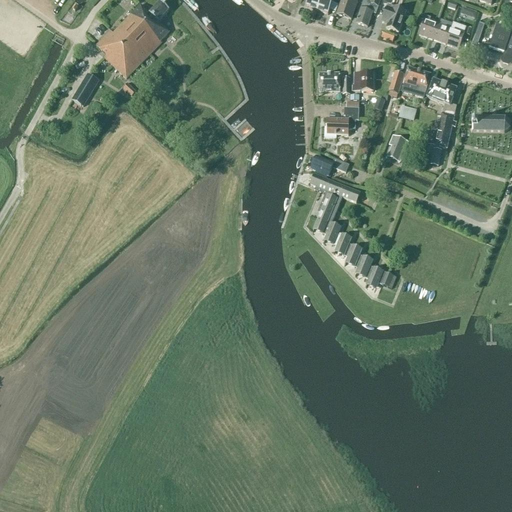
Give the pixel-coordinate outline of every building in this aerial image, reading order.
[(317,12),(320,0),(308,0),(305,8),(317,12)] [(320,0),(317,12),(328,16),(333,0),(320,0)] [(341,0),(336,16),(351,21),(357,4),(345,0),(341,0)] [(372,14),(375,15),(380,0),(371,0),(372,1),(369,0),(364,0),(356,24),(367,28),(372,14)] [(457,5),(449,2),(447,9),(455,11),(457,5)] [(162,44),(160,42),(169,34),(158,23),(169,12),(160,4),(149,15),(140,6),(113,34),(111,32),(96,47),(106,56),(104,59),(126,80),(162,44)] [(333,4),(330,12),(336,14),(339,6),(333,4)] [(386,8),(381,23),(387,26),(386,30),(398,34),(406,13),(394,9),(393,11),(386,8)] [(469,11),(462,9),(460,15),(467,17),(469,11)] [(419,36),(432,41),(437,25),(424,20),(419,36)] [(471,47),(476,48),(484,26),(479,24),(471,47)] [(451,30),(437,25),(432,41),(445,46),(451,30)] [(511,34),(511,31),(496,26),(488,49),(504,54),(501,61),(503,64),(508,66),(511,64),(511,60),(511,34)] [(458,50),(464,34),(451,30),(445,46),(458,50)] [(425,95),(431,76),(408,69),(402,88),(425,95)] [(394,74),(388,93),(398,96),(404,77),(394,74)] [(319,95),(340,95),(340,91),(343,91),(343,97),(350,97),(350,80),(343,80),(343,85),(340,85),(339,75),(319,75),(319,95)] [(360,92),(373,93),(373,76),(360,75),(360,76),(354,76),(354,87),(352,87),(352,93),(360,93),(360,92)] [(97,84),(86,77),(68,104),(79,111),(97,84)] [(456,90),(433,81),(433,82),(430,90),(427,99),(445,106),(442,116),(441,119),(438,119),(433,139),(436,139),(434,148),(447,150),(452,128),(455,129),(456,124),(453,123),(454,118),(453,118),(456,108),(450,106),(456,90)] [(377,100),(373,110),(381,113),(385,102),(377,100)] [(413,123),(416,111),(401,107),(398,119),(413,123)] [(355,122),(358,122),(359,110),(344,110),(343,118),(345,118),(345,121),(342,121),(342,123),(336,122),(336,121),(326,120),(326,129),(325,129),(324,138),(336,139),(336,136),(341,136),(341,137),(348,137),(348,132),(355,130),(355,122)] [(510,130),(510,125),(510,124),(506,120),(505,119),(505,120),(472,119),(472,124),(472,128),(472,133),(504,134),(505,134),(509,131),(510,130)] [(386,159),(399,165),(408,143),(390,136),(382,153),(388,155),(386,159)] [(431,162),(439,163),(441,152),(433,150),(431,162)] [(311,171),(316,173),(314,176),(326,181),(327,177),(328,178),(332,169),(345,175),(349,166),(333,160),(332,164),(316,157),(311,171)] [(326,181),(314,176),(310,186),(329,194),(342,199),(356,205),(360,195),(326,181)] [(321,208),(319,214),(320,214),(333,220),(342,199),(329,194),(328,197),(326,196),(324,202),(325,202),(323,208),(321,208)] [(313,232),(326,237),(331,225),(333,220),(320,214),(312,234),(313,232)] [(324,243),(337,248),(342,236),(338,235),(341,227),(341,226),(340,229),(331,225),(326,237),(323,245),(324,243)] [(342,234),(342,236),(337,248),(333,256),(334,256),(335,254),(347,259),(352,247),(349,246),(352,238),(351,240),(342,236),(343,234),(342,234)] [(353,245),(352,247),(347,259),(344,267),(345,265),(358,270),(363,258),(359,257),(363,249),(362,249),(361,251),(352,247),(353,245)] [(363,258),(358,270),(355,278),(356,276),(368,281),(373,269),(370,268),(373,260),(372,262),(363,258),(364,256),(363,258)] [(396,279),(373,269),(368,281),(366,287),(376,291),(377,287),(390,292),(396,279)]
